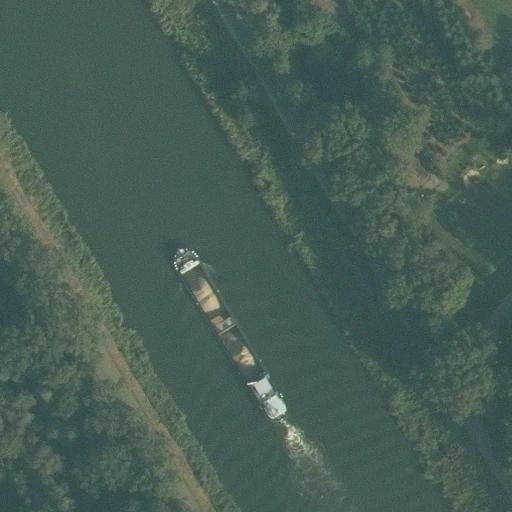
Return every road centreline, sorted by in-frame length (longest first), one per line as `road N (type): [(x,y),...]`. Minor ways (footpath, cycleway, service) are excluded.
road 1 (unclassified): [(511,486),(219,0)]
road 2 (unclassified): [(205,511),(0,162)]
road 3 (unclassified): [(511,462),(488,382),(492,323),(511,301)]
